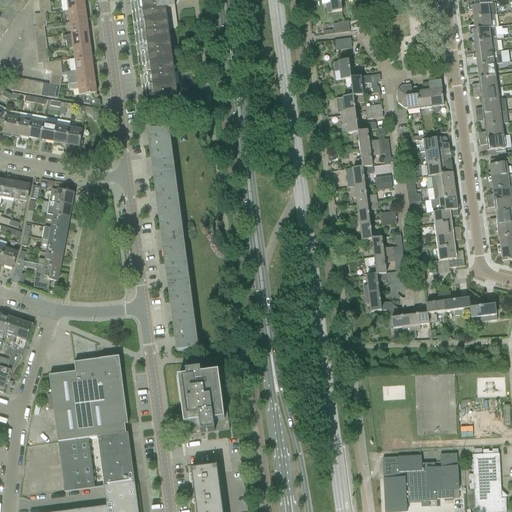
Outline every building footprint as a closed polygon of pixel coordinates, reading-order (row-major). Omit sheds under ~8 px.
[(0,0),(0,7),(6,10),(8,7),(11,2),(12,0),(0,0)] [(12,0),(13,1),(11,2),(22,10),(25,5),(18,0),(12,0)] [(66,0),(68,11),(84,9),(83,5),(85,5),(83,0),(66,0)] [(144,96),(144,100),(145,102),(147,104),(155,103),(155,98),(174,96),(166,31),(175,30),(177,28),(173,0),(142,0),(144,8),(137,9),(135,12),(136,16),(138,18),(141,18),(145,50),(142,50),(141,53),(141,59),(144,61),(146,61),(150,93),(146,93),(144,96)] [(330,0),(331,5),(326,5),(327,14),(342,12),(341,6),(341,5),(341,3),(343,1),(347,0),(330,0)] [(463,8),(465,8),(469,8),(491,5),(490,0),(465,0),(466,4),(463,4),(463,8)] [(38,3),(40,15),(45,14),(51,13),(49,1),(38,3)] [(11,2),(8,7),(18,15),(22,10),(11,2)] [(469,8),(465,8),(465,12),(472,11),(473,19),(496,16),(494,5),(491,5),(469,8)] [(6,10),(4,12),(15,20),(18,15),(8,7),(6,10)] [(68,11),(70,23),(85,21),(85,17),(86,17),(85,9),(84,9),(68,11)] [(4,12),(1,17),(11,25),(15,20),(4,12)] [(34,15),(35,28),(46,26),(45,14),(40,15),(34,15)] [(474,27),(469,28),(469,32),(495,29),(498,28),(496,16),(473,19),(474,27)] [(1,17),(0,17),(0,24),(8,30),(11,25),(1,17)] [(70,23),(71,35),(87,33),(88,33),(87,25),(86,25),(85,21),(70,23)] [(333,31),(323,32),(324,36),(349,33),(349,30),(348,23),(332,25),(333,31)] [(399,37),(400,51),(413,51),(413,42),(420,42),(419,23),(408,23),(409,36),(399,37)] [(33,28),(35,40),(45,39),(44,27),(46,27),(46,26),(35,28),(33,28)] [(495,29),(469,32),(470,36),(473,36),(474,44),(497,41),(503,40),(502,28),(499,28),(498,28),(495,29)] [(67,48),(73,47),(88,45),(90,45),(89,37),(87,37),(87,33),(71,35),(62,36),(63,41),(66,40),(67,48)] [(35,40),(36,52),(47,51),(45,39),(35,40)] [(335,41),(336,51),(352,49),(350,39),(335,41)] [(467,58),(473,57),(500,53),(500,52),(498,52),(497,41),(474,44),(469,45),(470,53),(466,53),(467,58)] [(73,47),(74,59),(90,57),(91,57),(90,49),(89,49),(88,45),(73,47)] [(47,51),(36,52),(38,65),(43,64),(49,63),(47,51)] [(476,60),(477,67),(494,65),(502,64),(500,53),(473,57),(473,61),(476,60)] [(74,59),(68,60),(70,72),(76,72),(91,70),(93,69),(92,61),(90,61),(90,59),(90,58),(90,57),(74,59)] [(49,63),(43,64),(44,71),(52,72),(62,74),(62,73),(61,61),(49,63)] [(333,82),(350,80),(360,78),(359,71),(352,72),(350,71),(350,68),(349,68),(348,61),(333,63),(334,72),(332,72),(333,82)] [(478,78),(478,79),(496,77),(495,76),(494,65),(477,67),(478,78)] [(70,72),(69,72),(69,74),(71,85),(78,84),(93,82),(95,81),(94,73),(92,73),(92,70),(91,70),(76,72),(70,72)] [(51,75),(49,84),(60,86),(62,76),(62,74),(52,72),(51,75)] [(346,89),(348,98),(363,96),(362,89),(362,87),(363,85),(371,84),(370,77),(360,78),(350,80),(351,88),(346,89)] [(479,85),(472,86),(473,93),(497,90),(496,77),(478,79),(478,80),(479,85)] [(10,91),(16,92),(19,79),(13,78),(10,91)] [(19,79),(16,92),(20,93),(23,93),(25,81),(19,79)] [(25,81),(23,93),(29,94),(31,82),(25,81)] [(95,81),(78,84),(68,85),(69,91),(78,89),(79,96),(78,103),(89,105),(91,95),(96,94),(95,85),(94,85),(93,82),(95,82),(95,81)] [(31,82),(29,94),(35,95),(37,83),(31,82)] [(428,83),(432,111),(434,111),(434,112),(434,113),(435,114),(436,114),(437,114),(438,114),(439,114),(439,113),(440,112),(440,111),(439,110),(439,109),(438,109),(439,107),(444,107),(442,89),(441,89),(440,82),(435,83),(435,82),(428,83)] [(35,95),(41,97),(43,84),(37,83),(35,95)] [(432,112),(432,111),(428,83),(422,84),(423,91),(418,92),(417,88),(420,110),(431,108),(432,112)] [(43,84),(41,97),(47,98),(49,85),(43,84)] [(49,84),(49,85),(47,98),(57,100),(60,86),(49,84)] [(401,87),(396,93),(398,104),(404,109),(407,109),(407,112),(408,112),(410,113),(417,112),(418,110),(420,110),(417,88),(412,89),(411,86),(401,87)] [(480,98),(481,104),(499,102),(497,90),(473,93),(473,99),(480,98)] [(4,91),(1,96),(10,101),(10,99),(11,99),(12,95),(4,91)] [(340,112),(341,117),(355,115),(354,109),(355,109),(355,106),(356,104),(363,103),(363,96),(348,98),(336,99),(338,113),(340,112)] [(475,111),(476,117),(507,113),(505,101),(499,102),(481,104),(482,110),(475,111)] [(365,108),(366,114),(382,112),(381,106),(365,108)] [(382,112),(366,114),(367,120),(383,118),(382,112)] [(484,122),(484,128),(502,126),(508,125),(507,113),(476,117),(477,123),(484,122)] [(355,115),(341,117),(342,126),(347,125),(348,134),(353,134),(368,132),(377,131),(376,126),(374,124),(367,125),(359,126),(357,124),(357,122),(356,122),(355,115)] [(10,135),(16,136),(19,120),(6,117),(3,136),(10,138),(10,135)] [(16,136),(28,138),(31,122),(19,120),(16,136)] [(28,138),(41,140),(44,124),(31,122),(28,138)] [(41,140),(53,143),(56,126),(44,124),(41,140)] [(53,143),(66,145),(69,129),(56,126),(53,143)] [(478,134),(479,141),(503,138),(502,126),(484,128),(485,133),(478,134)] [(69,129),(66,145),(79,147),(82,131),(69,129)] [(159,218),(164,252),(166,264),(167,264),(168,269),(166,270),(168,286),(170,285),(171,291),(169,291),(175,337),(177,337),(178,342),(176,343),(177,351),(197,348),(168,129),(148,131),(149,140),(151,140),(151,145),(150,145),(156,191),(158,191),(158,196),(157,197),(159,213),(160,213),(161,218),(159,218)] [(359,142),(360,151),(379,149),(378,141),(372,142),(369,141),(369,138),(368,139),(368,132),(353,134),(354,143),(359,142)] [(510,137),(503,138),(505,150),(511,149),(510,137)] [(424,141),(418,142),(420,154),(450,150),(449,144),(446,144),(445,138),(441,139),(433,140),(424,141)] [(503,138),(479,141),(480,147),(487,146),(487,152),(505,150),(503,138)] [(356,161),(357,169),(372,167),(371,161),(372,161),(372,159),(373,157),(380,156),(379,149),(360,151),(361,160),(356,161)] [(450,150),(420,154),(421,161),(425,160),(426,165),(444,163),(451,162),(450,150)] [(488,175),(488,178),(508,176),(506,164),(509,163),(509,158),(489,161),(490,166),(489,166),(491,174),(488,175)] [(444,163),(426,165),(428,178),(431,177),(453,174),(452,168),(452,165),(451,162),(444,163)] [(357,169),(345,171),(347,189),(350,189),(365,187),(364,180),(368,179),(367,175),(373,175),(372,167),(357,169)] [(431,177),(433,189),(455,186),(453,174),(428,178),(431,177)] [(492,190),(510,188),(511,187),(511,184),(511,175),(508,176),(488,178),(489,183),(492,183),(492,190)] [(375,179),(376,185),(391,183),(390,177),(375,179)] [(1,197),(14,200),(17,183),(4,181),(1,197)] [(17,183),(14,200),(27,202),(30,186),(17,183)] [(391,183),(376,185),(377,192),(392,189),(391,183)] [(32,186),(30,199),(37,200),(40,188),(32,186)] [(433,189),(435,201),(456,198),(455,186),(433,189)] [(356,197),(357,206),(377,203),(376,196),(369,197),(367,196),(366,193),(365,187),(350,189),(351,197),(356,197)] [(493,195),(486,196),(487,203),(511,200),(510,188),(492,190),(493,195)] [(51,190),(50,195),(49,203),(71,207),(74,194),(65,192),(65,190),(60,189),(59,191),(51,190)] [(420,195),(407,195),(408,205),(409,204),(417,203),(421,203),(420,195)] [(432,209),(433,213),(458,210),(456,198),(435,201),(430,202),(431,209),(432,209)] [(511,199),(511,200),(487,203),(487,209),(494,208),(495,209),(495,214),(511,211),(511,199)] [(49,203),(46,215),(69,219),(71,207),(49,203)] [(353,216),(354,224),(369,222),(369,216),(369,214),(370,212),(378,211),(377,203),(357,206),(358,215),(353,216)] [(433,213),(434,226),(452,223),(451,218),(459,217),(458,210),(433,213)] [(496,220),(489,220),(490,227),(511,223),(511,211),(495,214),(496,220)] [(52,222),(51,229),(67,232),(69,219),(46,215),(45,220),(52,222)] [(0,223),(8,226),(10,221),(0,217),(0,223)] [(396,219),(380,221),(381,227),(397,226),(396,219)] [(10,221),(8,226),(18,229),(20,224),(10,221)] [(362,242),(366,241),(381,239),(380,232),(373,233),(371,231),(371,229),(370,229),(369,222),(354,224),(356,233),(360,232),(362,242)] [(452,223),(434,226),(436,238),(461,234),(460,228),(453,229),(452,223)] [(511,223),(490,227),(491,233),(498,232),(498,233),(498,238),(511,236),(511,223)] [(0,230),(0,232),(9,235),(11,230),(1,227),(0,230)] [(43,235),(42,240),(64,244),(67,232),(51,229),(44,228),(43,235)] [(11,230),(9,235),(20,238),(21,233),(11,230)] [(436,238),(437,250),(455,247),(455,242),(461,241),(461,234),(436,238)] [(500,246),(497,246),(497,250),(511,248),(511,236),(498,238),(499,239),(500,246)] [(372,249),(374,258),(393,256),(392,249),(385,250),(383,248),(382,245),(382,246),(381,239),(366,241),(367,250),(372,249)] [(48,247),(46,254),(62,257),(64,244),(42,240),(41,246),(48,247)] [(455,247),(437,250),(439,262),(448,261),(449,269),(465,267),(463,252),(456,253),(455,247)] [(511,248),(497,250),(498,254),(501,254),(501,255),(502,262),(511,260),(511,248)] [(5,249),(0,263),(0,264),(12,269),(17,253),(5,249)] [(38,260),(37,265),(60,269),(62,257),(46,254),(45,261),(38,260)] [(375,267),(370,268),(371,276),(371,277),(386,275),(385,269),(386,268),(385,267),(385,266),(387,264),(388,264),(394,263),(393,256),(374,258),(375,267)] [(18,260),(15,269),(22,272),(23,268),(38,271),(35,286),(46,288),(47,280),(49,281),(57,282),(60,269),(37,265),(25,263),(23,262),(18,260)] [(363,287),(364,296),(379,294),(378,287),(379,287),(378,285),(380,283),(387,282),(386,275),(371,277),(367,278),(368,286),(363,287)] [(450,293),(443,294),(445,313),(454,312),(455,317),(471,315),(469,300),(455,302),(455,301),(453,301),(451,300),(450,293)] [(371,313),(390,311),(394,306),(390,303),(383,304),(381,303),(380,300),(380,301),(379,294),(364,296),(365,305),(370,304),(371,313)] [(431,305),(426,305),(428,315),(429,324),(437,323),(436,314),(445,313),(443,294),(436,295),(436,300),(433,300),(431,300),(431,305)] [(476,299),(469,300),(471,315),(471,319),(480,318),(481,323),(497,321),(495,306),(482,308),(481,307),(479,307),(477,306),(476,299)] [(416,316),(410,317),(411,332),(420,331),(420,326),(429,325),(429,324),(428,315),(426,305),(419,306),(420,313),(418,315),(416,316)] [(394,306),(390,311),(392,330),(402,328),(403,333),(411,332),(410,317),(403,318),(401,318),(398,316),(397,309),(394,306)] [(4,334),(6,335),(12,319),(0,315),(0,335),(3,337),(4,334)] [(12,319),(6,335),(11,337),(7,348),(12,349),(13,350),(13,349),(22,323),(12,319)] [(9,362),(6,370),(11,372),(11,371),(10,371),(17,352),(23,354),(32,326),(22,323),(13,349),(13,350),(9,362)] [(49,376),(57,442),(126,433),(125,424),(128,424),(119,358),(118,358),(110,359),(109,359),(110,360),(102,362),(101,360),(74,364),(75,373),(49,376)] [(0,359),(0,368),(6,370),(9,362),(8,362),(5,361),(0,359)] [(0,368),(0,393),(3,394),(11,372),(6,370),(0,368)] [(186,377),(178,378),(182,406),(182,410),(184,425),(186,425),(187,434),(200,432),(200,434),(210,433),(221,432),(227,431),(229,431),(229,429),(227,412),(222,412),(219,386),(217,373),(201,375),(200,370),(185,372),(186,377)] [(126,433),(57,442),(64,492),(64,493),(104,487),(134,483),(128,433),(126,433)] [(498,450),(492,450),(492,452),(489,452),(489,450),(482,451),(483,455),(472,455),(473,475),(468,475),(469,481),(471,481),(471,484),(469,484),(469,490),(474,490),(474,511),(506,511),(506,499),(501,497),(504,494),(501,491),(499,454),(498,454),(498,450)] [(397,458),(382,459),(383,479),(384,511),(406,511),(406,501),(408,501),(408,504),(414,503),(414,501),(421,501),(421,508),(429,507),(428,502),(436,502),(436,500),(452,499),(459,499),(458,491),(458,481),(456,454),(440,455),(440,467),(434,468),(434,464),(421,464),(421,456),(407,457),(397,457),(397,458)] [(222,511),(218,478),(217,466),(191,470),(191,475),(192,483),(195,500),(195,504),(196,511),(222,511)] [(138,511),(134,484),(134,483),(104,487),(106,507),(70,511),(138,511)]
